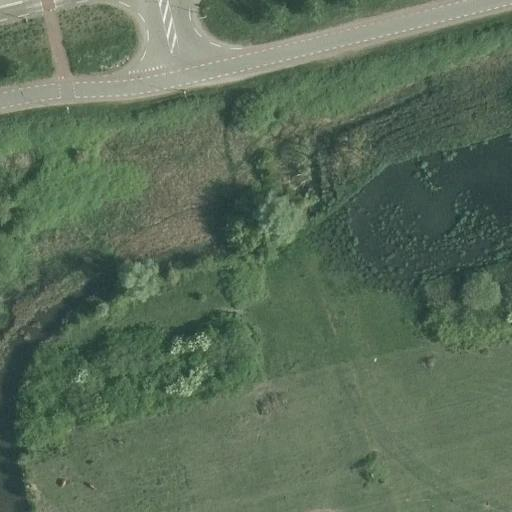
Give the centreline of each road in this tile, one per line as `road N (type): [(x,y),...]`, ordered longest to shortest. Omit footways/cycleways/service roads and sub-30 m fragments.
road 1 (track): [(511,503),(420,450),(374,392),(345,297),(301,242),(291,208),(248,146),(254,113),(332,68),(334,42)]
road 2 (tertiary): [(184,77),(511,0)]
road 3 (unclassified): [(0,101),(184,77)]
